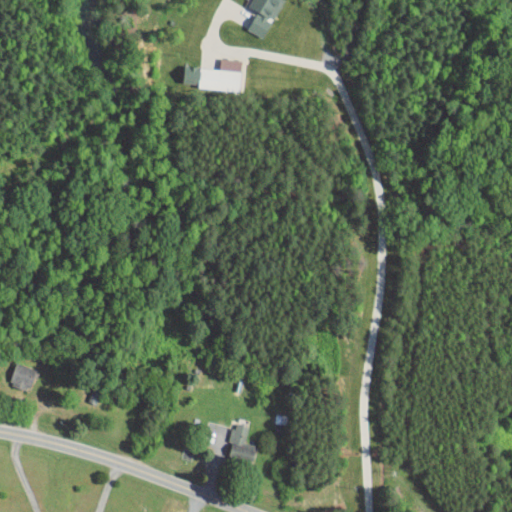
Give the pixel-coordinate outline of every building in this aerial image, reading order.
[(236,0),(264,13),(270,0),(236,0)] [(253,31),(260,15),(244,8),(236,23),(253,31)] [(209,61),(174,59),(173,75),(187,76),(186,81),(229,83),(230,53),(209,52),(209,61)] [(0,371),(0,377),(19,383),(24,362),(4,357),(0,371)] [(245,439),(233,436),(237,419),(222,416),(217,435),(221,436),(218,448),(241,454),(245,439)]
